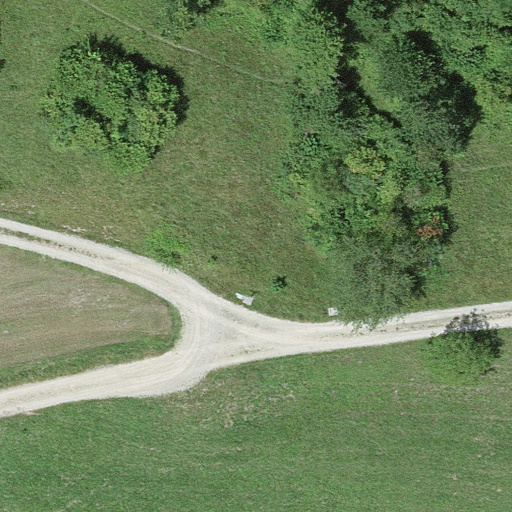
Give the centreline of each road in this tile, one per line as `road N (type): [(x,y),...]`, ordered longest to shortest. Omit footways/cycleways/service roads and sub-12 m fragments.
road 1 (track): [(511,315),(232,342)]
road 2 (track): [(232,342),(171,285),(0,232)]
road 3 (track): [(0,406),(232,342)]
